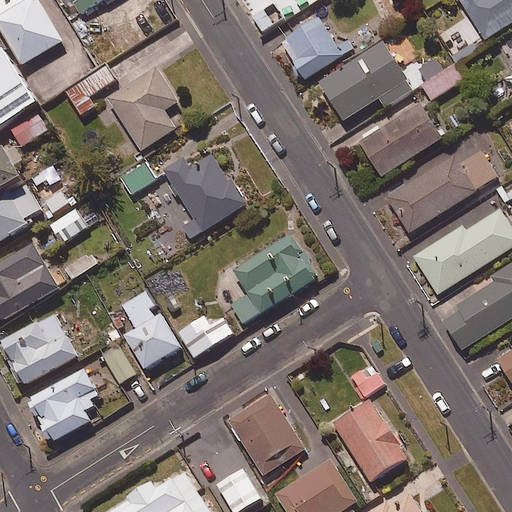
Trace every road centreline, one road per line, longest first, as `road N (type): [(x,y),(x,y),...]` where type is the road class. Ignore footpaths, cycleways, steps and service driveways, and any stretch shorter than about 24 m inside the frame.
road 1 (residential): [(36,500),(383,282)]
road 2 (residential): [(383,282),(202,0)]
road 3 (residential): [(511,487),(383,282)]
